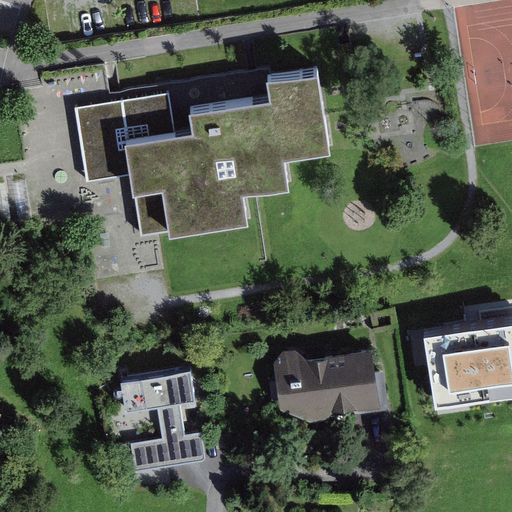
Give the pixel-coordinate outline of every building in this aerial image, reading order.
[(163,88),(70,105),(84,179),(126,171),(139,239),(231,222),(225,187),(269,179),(265,155),(311,146),(297,71),(247,81),(250,96),(174,110),(177,128),(171,129),(163,88)] [(406,91),(405,115),(429,116),(430,92),(406,91)] [(511,313),(447,326),(457,378),(511,368),(511,313)] [(375,393),(367,348),(268,365),(274,403),(294,416),(315,412),(313,403),(375,393)] [(184,360),(110,374),(118,415),(153,408),(160,442),(128,449),(131,467),(200,453),(196,433),(184,435),(177,399),(191,397),(184,360)]
